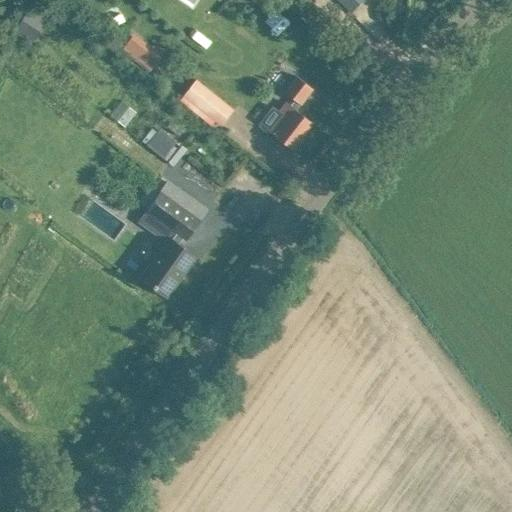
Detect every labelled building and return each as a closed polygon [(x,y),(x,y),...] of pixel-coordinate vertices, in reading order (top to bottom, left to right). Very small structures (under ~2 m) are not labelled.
[(362,0),(338,0),(351,12),(362,0)] [(28,11),(16,29),(29,38),(41,20),(28,11)] [(133,33),(122,48),(132,56),(144,41),(133,33)] [(269,128),(267,131),(274,136),(291,149),(312,122),(296,110),(295,109),(294,110),(294,109),(298,103),(300,104),(312,89),(296,76),(284,92),(294,100),(290,106),(285,102),(279,110),(272,104),(259,121),(269,128)] [(232,108),(195,79),(183,94),(220,123),(232,108)] [(125,102),(115,120),(130,128),(139,110),(125,102)] [(147,141),(169,165),(184,151),(163,127),(147,141)] [(196,257),(178,244),(183,237),(186,239),(200,220),(160,191),(146,211),(176,233),(171,239),(169,238),(140,278),(167,297),(196,257)]
